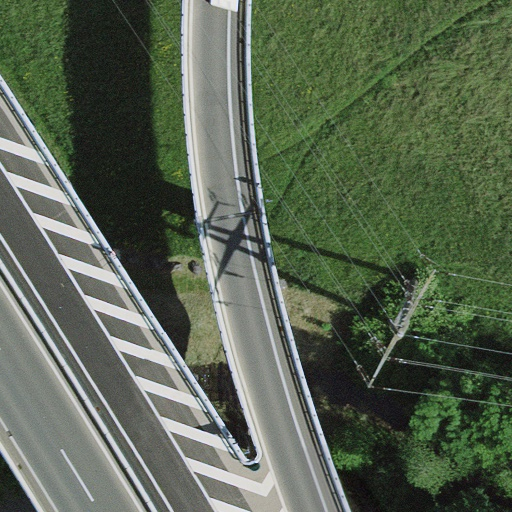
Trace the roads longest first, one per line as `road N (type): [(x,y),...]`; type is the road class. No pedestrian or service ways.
road 1 (trunk): [(306,511),(257,363),(229,243),(212,126),(211,0)]
road 2 (trunk): [(200,511),(0,189)]
road 3 (trunk): [(0,351),(99,511)]
